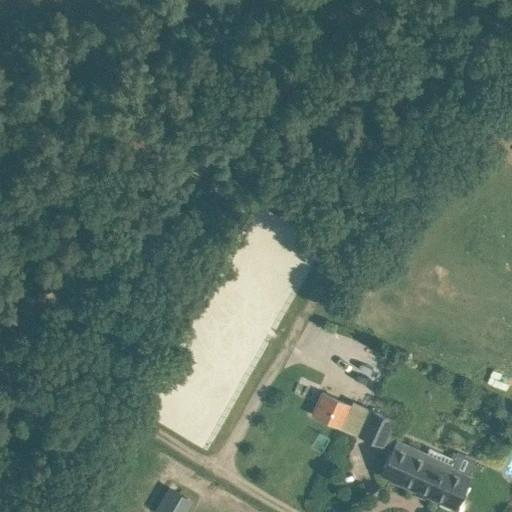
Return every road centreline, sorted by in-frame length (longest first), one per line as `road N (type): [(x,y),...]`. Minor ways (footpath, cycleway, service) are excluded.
road 1 (track): [(0,338),(144,227),(382,0)]
road 2 (track): [(294,511),(120,410),(0,360)]
